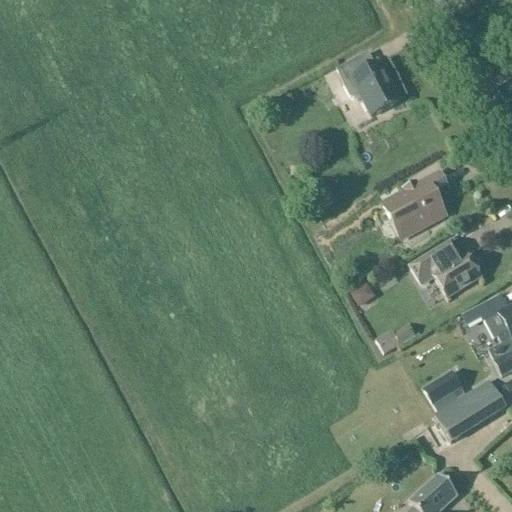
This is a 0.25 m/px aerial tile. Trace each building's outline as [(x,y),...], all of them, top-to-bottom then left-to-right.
[(369,121),(399,105),(378,65),(374,67),(367,56),(335,73),(350,101),(353,102),(358,99),(369,121)] [(396,215),(407,235),(442,217),(431,196),(443,190),(436,176),(415,188),(413,185),(403,190),(405,193),(381,206),(388,219),(396,215)] [(334,204),(324,187),(306,197),(315,214),(334,204)] [(479,279),(465,257),(460,260),(449,242),(407,269),(420,291),(433,283),(445,301),(479,279)] [(511,309),(508,312),(500,297),(460,319),(467,330),(482,322),(484,325),(483,326),(493,344),(497,342),(500,348),(488,355),(502,381),(511,374),(511,309)] [(464,395),(454,380),(427,397),(437,411),(464,395)] [(505,413),(488,386),(433,420),(450,447),(505,413)] [(411,511),(410,511),(443,511),(457,500),(453,496),(435,477),(405,505),(411,511)]
